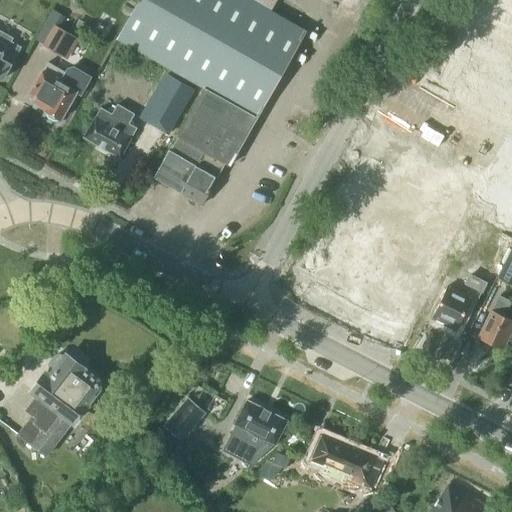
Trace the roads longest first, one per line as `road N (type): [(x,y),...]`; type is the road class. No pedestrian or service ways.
road 1 (unclassified): [(249,302),(408,0)]
road 2 (tertiary): [(511,445),(249,302)]
road 3 (tertiary): [(249,302),(101,227),(46,212),(6,214)]
